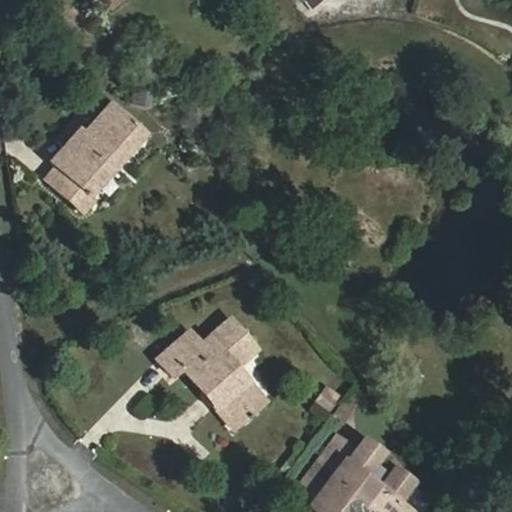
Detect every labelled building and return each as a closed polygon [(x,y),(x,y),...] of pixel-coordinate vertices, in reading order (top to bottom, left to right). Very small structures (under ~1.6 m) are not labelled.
[(43,182),(80,215),(92,203),(85,196),(141,134),(139,132),(110,106),(81,138),(76,133),(49,163),(54,168),(43,182)] [(210,391),(237,423),(263,400),(236,367),(255,351),(228,319),(198,345),(187,332),(155,359),(171,377),(181,369),(204,396),(210,391)] [(330,413),(341,396),(326,386),(314,403),(330,413)] [(202,398),(229,430),(237,423),(210,391),(204,396),(202,398)] [(344,398),(329,418),(341,428),(356,407),(344,398)] [(318,511),(399,511),(401,509),(341,464),(351,451),(350,450),(334,438),(295,490),(312,503),(310,506),(318,511)]
